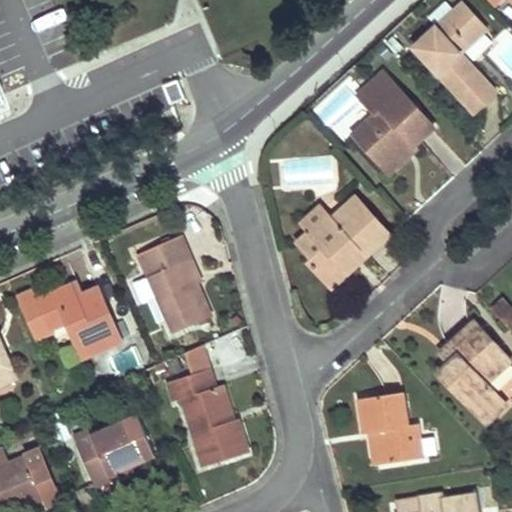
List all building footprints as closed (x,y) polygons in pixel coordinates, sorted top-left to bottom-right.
[(460,53),(487,28),(463,3),(415,48),(474,112),(497,92),(460,53)] [(377,114),(354,135),(383,166),(410,141),(415,146),(436,127),(382,70),(357,93),(377,114)] [(184,98),(177,80),(162,86),(169,104),(184,98)] [(410,141),(383,166),(388,171),(415,146),(410,141)] [(330,215),(310,232),(299,243),(312,257),(308,261),(325,280),(359,250),(366,257),(391,234),(357,197),(333,218),(330,215)] [(322,206),(302,224),(310,232),(330,215),(322,206)] [(149,276),(174,333),(212,316),(198,284),(188,260),(192,258),(183,236),(139,255),(149,276)] [(359,250),(325,280),(332,287),(366,257),(359,250)] [(192,258),(188,260),(198,284),(203,282),(192,258)] [(149,276),(133,283),(140,299),(146,297),(164,338),(174,333),(149,276)] [(81,283),(72,287),(76,298),(85,294),(81,283)] [(72,287),(39,301),(51,329),(67,322),(82,358),(122,341),(99,288),(85,294),(76,298),(72,287)] [(511,306),(504,297),(492,308),(511,328),(511,326),(511,306)] [(511,361),(475,321),(447,347),(457,358),(449,365),(440,373),(487,423),(507,404),(488,383),(511,361)] [(0,386),(3,386),(7,373),(1,363),(9,360),(1,338),(0,337),(0,386)] [(227,422),(216,387),(203,345),(164,362),(176,401),(183,398),(204,466),(249,452),(239,418),(236,419),(227,422)] [(447,347),(439,355),(449,365),(457,358),(447,347)] [(9,360),(1,363),(7,373),(3,386),(17,380),(9,360)] [(225,384),(216,387),(227,422),(236,419),(225,384)] [(408,425),(403,392),(378,396),(360,398),(366,433),(371,432),(376,432),(381,464),(423,461),(418,423),(408,425)] [(90,430),(75,437),(96,487),(112,480),(110,475),(133,465),(156,455),(138,415),(92,435),(90,430)] [(376,432),(371,432),(375,464),(381,464),(376,432)] [(24,499),(27,507),(56,494),(46,470),(34,475),(25,455),(0,465),(0,509),(18,502),(24,499)] [(133,465),(110,475),(112,480),(135,470),(133,465)] [(96,487),(78,494),(85,511),(88,511),(104,505),(96,487)] [(444,494),(398,501),(400,511),(479,511),(476,494),(445,499),(444,494)] [(24,499),(18,502),(21,509),(27,507),(24,499)]
